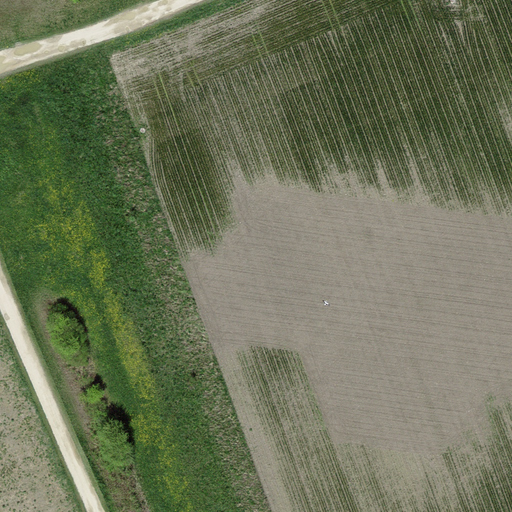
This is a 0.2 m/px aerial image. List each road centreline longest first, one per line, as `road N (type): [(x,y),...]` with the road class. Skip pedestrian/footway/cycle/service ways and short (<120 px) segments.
road 1 (track): [(94,511),(0,282)]
road 2 (track): [(0,65),(179,0)]
